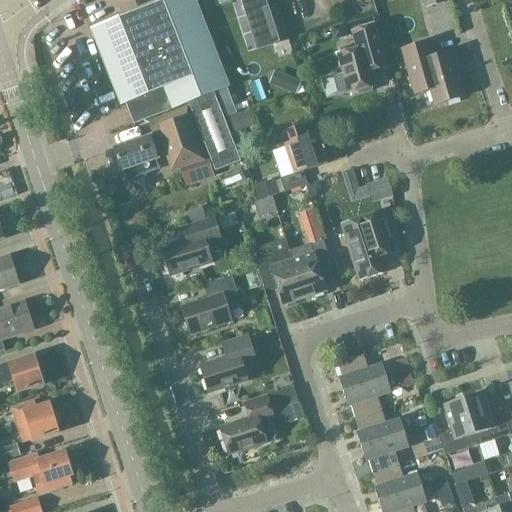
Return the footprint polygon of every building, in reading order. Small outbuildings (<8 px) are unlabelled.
[(90,30),(120,106),(125,105),(133,126),(188,104),(214,172),(240,162),(214,94),(228,88),(193,0),(167,0),(147,8),(90,30)] [(215,0),(218,6),(236,0),(241,0),(257,50),(270,45),(267,34),(259,11),(266,9),(263,0),(215,0)] [(266,9),(259,11),(267,34),(270,45),(270,46),(287,40),(276,6),(266,9)] [(375,87),(367,57),(381,53),(373,26),(358,30),(363,47),(337,54),(343,75),(322,81),(327,98),(347,93),(348,94),(360,91),(362,94),(371,92),(371,87),(375,87)] [(431,58),(427,43),(401,50),(414,95),(429,91),(434,106),(463,98),(454,67),(457,66),(453,52),(431,58)] [(301,83),(273,71),(268,85),(295,96),(301,83)] [(148,122),(154,137),(159,136),(171,172),(196,163),(203,161),(191,125),(186,109),(148,122)] [(318,138),(313,124),(309,125),(309,124),(286,131),(290,142),(283,144),(293,174),(279,178),(284,193),(307,186),(302,172),(327,164),(323,152),(324,151),(323,147),(319,149),(315,139),(318,138)] [(159,170),(156,160),(157,159),(149,137),(114,148),(123,176),(125,181),(127,185),(132,181),(139,177),(144,175),(159,170)] [(206,160),(203,161),(196,163),(198,168),(197,168),(201,181),(212,178),(206,160)] [(278,194),(273,179),(253,186),(258,201),(278,194)] [(392,197),(387,180),(366,186),(371,203),(392,197)] [(108,194),(116,192),(114,186),(106,189),(108,194)] [(276,214),(272,198),(257,203),(261,218),(276,214)] [(390,239),(382,212),(352,222),(357,238),(347,242),(360,280),(387,271),(377,243),(390,239)] [(206,246),(220,241),(212,219),(183,228),(188,241),(162,250),(171,276),(211,263),(206,246)] [(303,257),(292,260),(304,298),(326,291),(318,269),(331,265),(323,240),(300,247),(303,257)] [(304,298),(292,260),(282,264),(279,254),(256,262),(264,286),(276,282),(283,304),(304,298)] [(0,290),(18,284),(8,256),(0,258),(0,290)] [(224,300),(237,296),(232,277),(203,285),(208,300),(181,308),(190,335),(231,322),(224,300)] [(25,309),(23,303),(0,310),(0,354),(3,353),(0,344),(0,339),(32,329),(29,322),(33,321),(34,318),(31,310),(28,308),(25,309)] [(271,327),(266,311),(254,315),(259,331),(271,327)] [(269,331),(254,336),(257,345),(272,340),(269,331)] [(254,336),(247,338),(247,337),(222,345),(226,359),(199,367),(208,394),(247,382),(242,367),(255,362),(252,353),(259,351),(257,345),(254,336)] [(338,378),(343,392),(386,378),(382,364),(368,368),(363,354),(337,363),(341,377),(338,378)] [(33,357),(0,367),(0,385),(12,382),(16,394),(43,385),(33,357)] [(391,392),(386,378),(343,392),(347,406),(351,405),(355,418),(381,410),(377,396),(391,392)] [(293,389),(243,404),(248,420),(219,429),(228,456),(273,442),(272,439),(273,436),(270,426),(267,425),(266,422),(259,424),(257,417),(298,404),(293,389)] [(239,405),(235,390),(218,395),(222,410),(239,405)] [(483,392),(463,398),(478,445),(511,435),(504,414),(492,418),(483,392)] [(478,445),(463,398),(443,405),(450,427),(437,431),(445,455),(478,445)] [(22,445),(33,441),(58,433),(56,427),(57,425),(55,420),(53,419),(49,405),(35,409),(33,403),(11,410),(22,445)] [(386,423),(381,410),(355,418),(359,432),(356,432),(361,447),(404,433),(399,419),(386,423)] [(408,447),(404,433),(361,447),(365,461),(368,460),(373,473),(399,465),(395,451),(408,447)] [(0,461),(20,456),(16,445),(0,450),(0,461)] [(71,476),(64,453),(38,461),(36,455),(7,464),(13,484),(33,478),(38,495),(71,485),(68,477),(71,476)] [(403,478),(399,465),(373,473),(377,486),(374,487),(378,502),(422,488),(417,473),(403,478)] [(461,472),(451,475),(451,478),(454,486),(455,485),(464,482),(461,472)] [(426,502),(422,488),(378,502),(381,511),(414,511),(412,506),(426,502)] [(511,511),(511,493),(494,499),(497,508),(498,507),(499,511),(511,511)] [(11,511),(39,511),(36,500),(10,509),(11,511)] [(499,511),(498,507),(497,508),(487,511),(485,505),(481,503),(463,509),(463,511),(499,511)]
